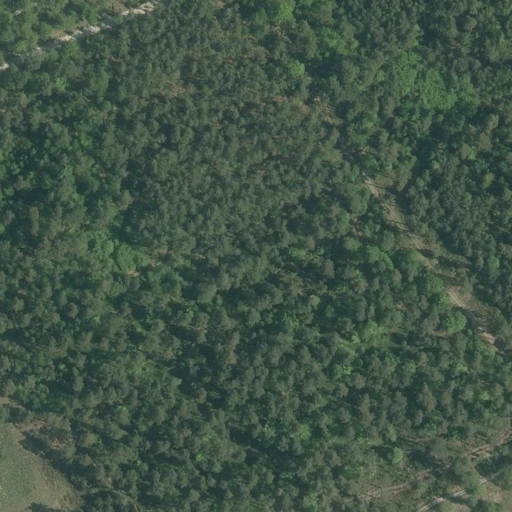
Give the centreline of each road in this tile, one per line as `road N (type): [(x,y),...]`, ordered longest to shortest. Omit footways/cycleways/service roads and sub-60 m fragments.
road 1 (track): [(267,0),(350,157),(511,363)]
road 2 (track): [(0,67),(166,0)]
